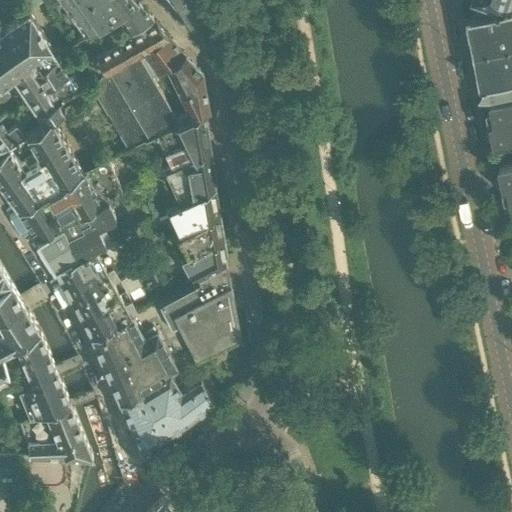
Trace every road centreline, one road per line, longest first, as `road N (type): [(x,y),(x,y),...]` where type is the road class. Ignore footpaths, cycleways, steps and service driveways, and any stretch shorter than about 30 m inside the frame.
road 1 (residential): [(250,417),(262,391),(261,365),(217,69),(159,0)]
road 2 (residential): [(138,498),(101,379),(0,202)]
road 3 (tertiary): [(477,235),(428,0)]
road 4 (tertiary): [(511,405),(477,235)]
road 5 (unclassified): [(250,417),(138,498)]
